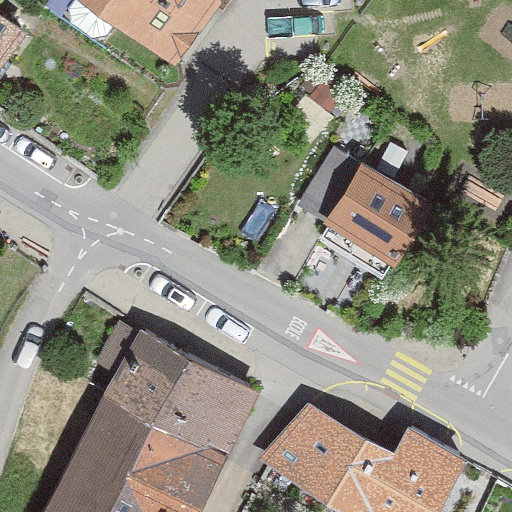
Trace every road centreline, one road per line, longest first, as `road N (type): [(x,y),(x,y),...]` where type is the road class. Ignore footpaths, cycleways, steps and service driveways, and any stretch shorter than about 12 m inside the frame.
road 1 (residential): [(511,442),(107,244)]
road 2 (residential): [(107,244),(283,0)]
road 3 (residential): [(95,238),(26,349),(0,424)]
